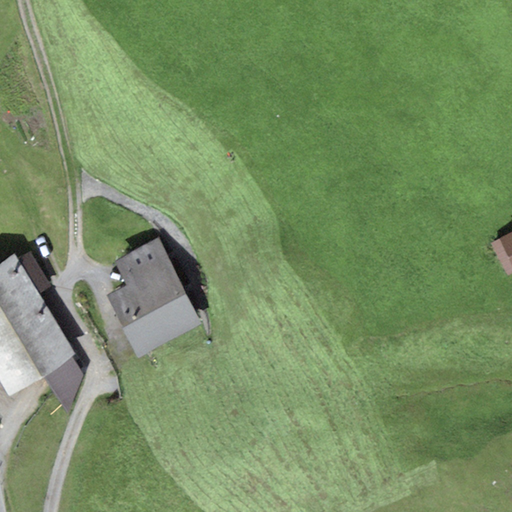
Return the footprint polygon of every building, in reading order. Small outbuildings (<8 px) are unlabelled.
[(511,234),(495,242),(511,277),(511,234)] [(139,359),(201,327),(156,241),(116,262),(129,288),(108,299),(139,359)] [(31,252),(17,260),(37,291),(50,283),(31,252)] [(17,260),(15,255),(0,264),(0,377),(11,395),(44,375),(72,357),(77,354),(37,291),(17,260)] [(72,357),(44,375),(70,413),(83,374),(72,357)]
